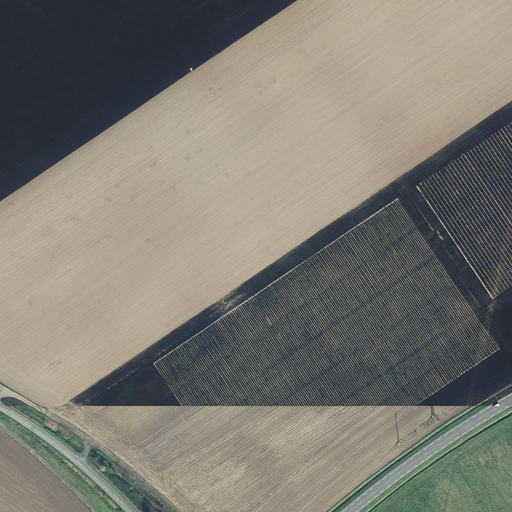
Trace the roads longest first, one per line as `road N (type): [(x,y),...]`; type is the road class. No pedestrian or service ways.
road 1 (primary): [(511,399),(349,511)]
road 2 (unclassified): [(0,407),(80,463),(130,511)]
road 3 (track): [(93,511),(0,424)]
road 4 (track): [(1,391),(91,444),(80,463)]
